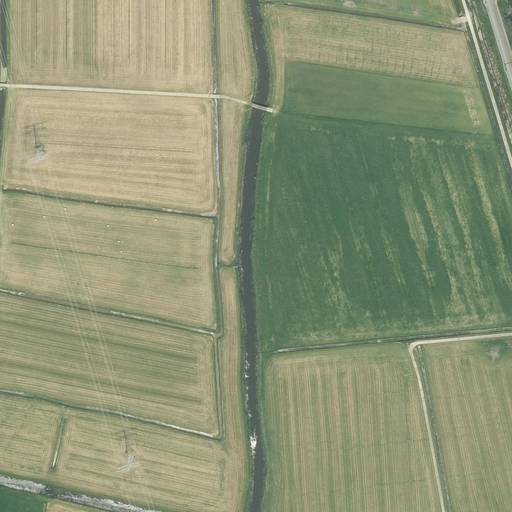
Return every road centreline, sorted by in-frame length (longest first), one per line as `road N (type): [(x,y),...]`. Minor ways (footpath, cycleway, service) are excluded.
road 1 (track): [(443,511),(411,345),(511,334)]
road 2 (track): [(0,85),(251,104)]
road 3 (track): [(511,164),(462,0)]
